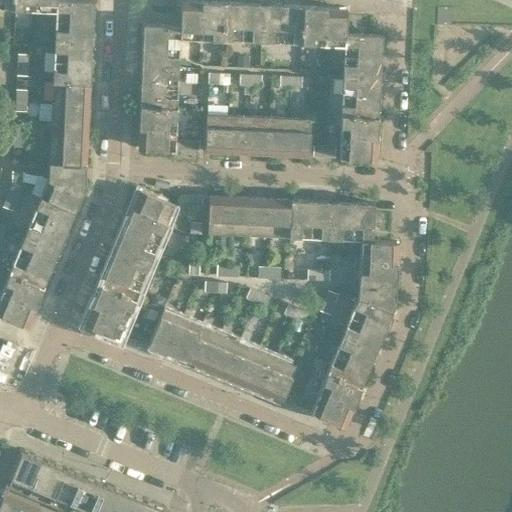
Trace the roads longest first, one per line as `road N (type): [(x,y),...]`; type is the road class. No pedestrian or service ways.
road 1 (residential): [(359,435),(333,443),(53,328)]
road 2 (residential): [(390,179),(112,172)]
road 3 (residential): [(359,435),(408,286),(405,203),(390,179)]
road 4 (residential): [(20,413),(208,487)]
road 5 (residential): [(120,0),(112,172)]
road 6 (residential): [(112,172),(53,328)]
road 7 (residential): [(390,179),(401,13)]
